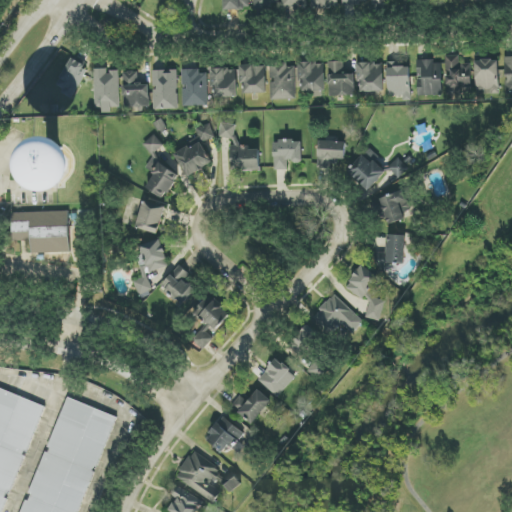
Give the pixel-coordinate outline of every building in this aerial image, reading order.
[(224,0),(225,10),(250,9),(249,0),(224,0)] [(253,0),(253,8),(279,8),(278,0),(253,0)] [(308,0),(282,0),(283,10),(301,9),(301,1),(308,0)] [(338,0),(313,0),(314,8),(339,7),(338,0)] [(447,94),(472,93),(471,64),(459,64),(459,55),(446,56),(447,94)] [(73,97),(89,68),(72,59),(56,88),(73,97)] [(475,61),(476,94),(499,94),(498,60),(475,61)] [(328,62),(330,97),(355,95),(354,74),(344,74),(343,61),(328,62)] [(441,61),(417,61),(418,96),(442,95),(441,61)] [(313,97),(325,97),(324,62),(300,63),(301,92),(313,91),(313,97)] [(410,63),(387,64),(389,98),(411,98),(410,63)] [(296,100),(295,64),(270,64),(271,100),(296,100)] [(359,64),(359,92),(384,92),(383,64),(359,64)] [(242,66),(242,94),(267,93),(266,65),(242,66)] [(120,108),(119,71),(107,72),(107,69),(95,69),(96,112),(112,112),(112,108),(120,108)] [(213,98),(238,97),(237,69),(212,69),(213,98)] [(153,71),(154,110),(179,109),(177,70),(153,71)] [(150,107),(149,84),(138,84),(138,71),(124,72),(125,108),(150,107)] [(183,107),(208,106),(207,71),(182,71),(183,107)] [(237,141),(238,125),(221,124),(220,140),(237,141)] [(147,188),(165,199),(180,175),(154,158),(164,143),(152,136),(144,148),(155,155),(147,168),(156,174),(147,188)] [(275,170),(288,170),(288,162),(303,162),(302,141),(274,141),(275,170)] [(176,155),(188,178),(213,164),(201,142),(176,155)] [(319,167),(337,168),(338,159),(346,159),(346,142),(320,142),(319,167)] [(260,150),(250,150),(250,146),(231,147),(232,171),(260,171),(260,150)] [(386,173),(365,154),(348,172),(369,192),(386,173)] [(389,170),(401,178),(409,167),(397,158),(389,170)] [(404,212),(411,210),(406,191),(382,198),(388,224),(406,220),(404,212)] [(158,235),(167,207),(145,201),(136,228),(158,235)] [(32,253),(71,252),(69,211),(10,213),(11,241),(31,240),(32,253)] [(405,264),(406,235),(387,235),(387,253),(375,253),(374,267),(386,268),(386,263),(405,264)] [(139,295),(153,292),(148,273),(170,267),(162,240),(141,246),(146,264),(140,266),(143,278),(135,281),(139,295)] [(162,287),(183,306),(197,289),(185,280),(190,274),(180,265),(162,287)] [(385,301),(376,299),(382,290),(378,288),(380,278),(366,268),(361,267),(353,278),(353,281),(347,289),(362,299),(370,301),(366,318),(381,321),(385,301)] [(314,317),(333,336),(344,324),(354,334),(365,322),(335,295),(314,317)] [(214,338),(210,335),(230,314),(215,300),(207,308),(204,305),(196,314),(207,324),(190,343),(200,353),(214,338)] [(311,328),(288,342),(298,358),(321,344),(311,328)] [(259,380),(278,397),(297,377),(278,359),(259,380)] [(0,511),(4,511),(42,404),(0,389),(0,511)] [(240,396),(232,407),(254,424),(272,400),(258,390),(249,402),(240,396)] [(79,511),(114,415),(64,398),(23,511),(79,511)] [(239,442),(245,434),(224,417),(206,439),(223,453),(229,445),(240,453),(245,447),(239,442)] [(177,477),(214,503),(220,494),(207,485),(212,478),(217,481),(222,473),(193,453),(177,477)] [(232,493),(242,484),(233,473),(222,483),(232,493)] [(197,511),(204,502),(176,486),(171,495),(177,498),(168,511),(197,511)]
